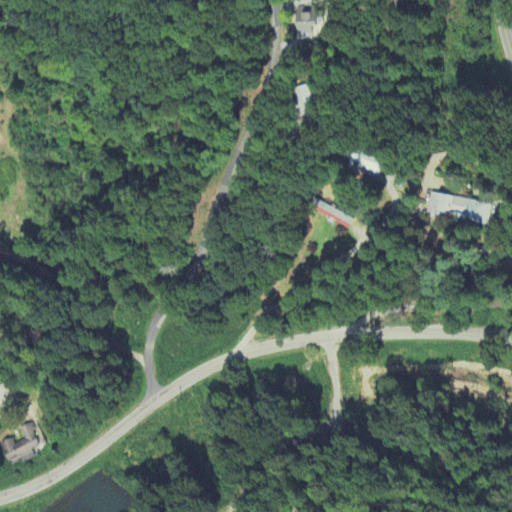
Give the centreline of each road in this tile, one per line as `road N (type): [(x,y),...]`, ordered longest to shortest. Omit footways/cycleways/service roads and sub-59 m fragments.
road 1 (tertiary): [(0,497),(46,484),(239,353),(345,338),(511,341),(497,0)]
road 2 (residential): [(156,406),(150,367),(292,28),(285,0)]
road 3 (residential): [(0,251),(150,367)]
